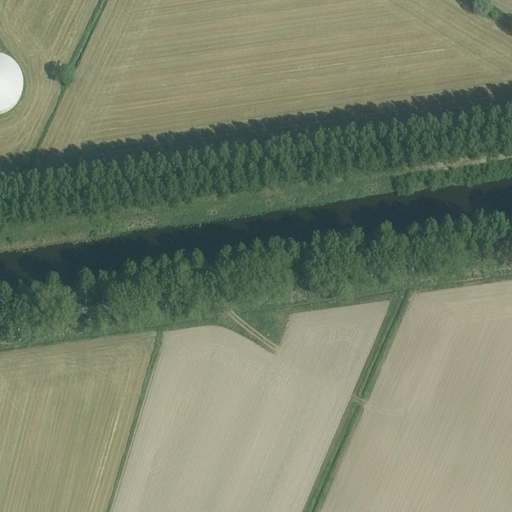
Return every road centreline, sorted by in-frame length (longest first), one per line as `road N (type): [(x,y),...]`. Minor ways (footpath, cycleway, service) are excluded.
road 1 (track): [(511,246),(0,322)]
road 2 (unclassified): [(511,143),(0,219)]
